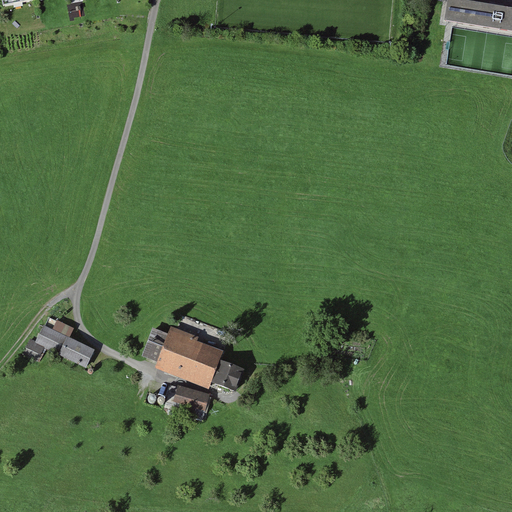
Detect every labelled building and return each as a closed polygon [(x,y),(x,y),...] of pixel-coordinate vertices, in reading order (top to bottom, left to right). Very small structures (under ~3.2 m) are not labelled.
[(0,0),(2,9),(49,0),(0,0)] [(511,8),(466,0),(449,0),(445,24),(511,36),(511,8)] [(99,343),(48,319),(35,346),(87,370),(99,343)] [(228,346),(172,325),(157,366),(234,395),(242,374),(221,366),(228,346)] [(210,396),(174,383),(167,402),(202,415),(210,396)]
